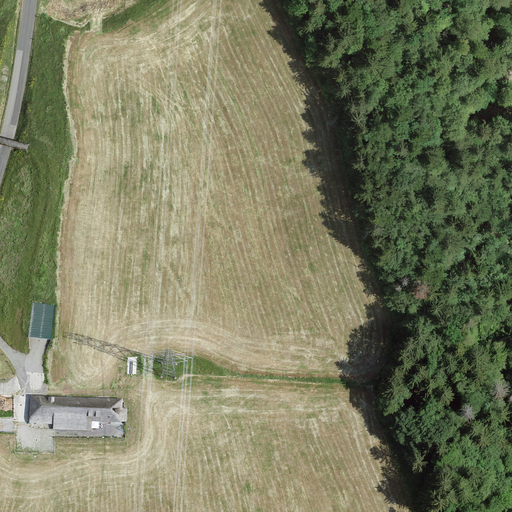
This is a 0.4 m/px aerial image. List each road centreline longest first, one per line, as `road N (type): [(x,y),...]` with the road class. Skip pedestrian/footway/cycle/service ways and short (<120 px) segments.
road 1 (track): [(14,360),(45,188),(32,148),(0,140)]
road 2 (tertiary): [(0,158),(30,0)]
